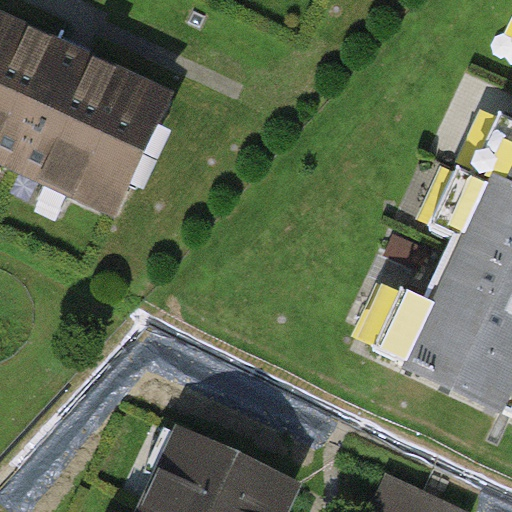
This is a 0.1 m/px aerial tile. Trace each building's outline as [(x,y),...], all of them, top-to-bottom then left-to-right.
[(0,165),(111,218),(165,105),(72,62),(0,27),(0,165)] [(511,163),(496,198),(511,204),(511,163)] [(393,376),(503,425),(511,405),(511,204),(496,198),(477,189),(393,376)] [(149,511),(291,511),(300,494),(183,440),(149,511)] [(377,510),(382,511),(476,511),(390,477),(377,510)]
